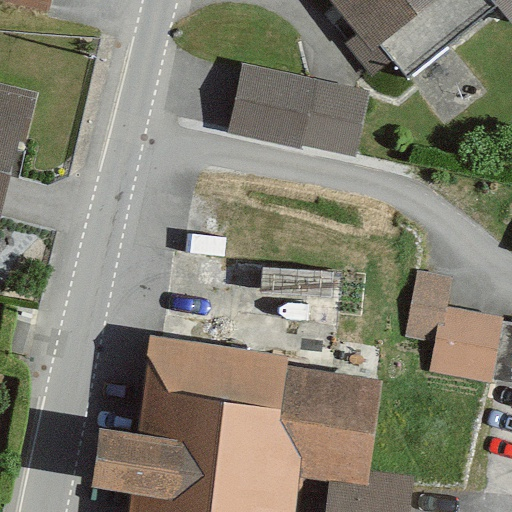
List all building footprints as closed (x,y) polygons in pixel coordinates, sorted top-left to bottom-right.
[(333,0),(362,35),(349,45),(372,74),(393,58),(405,74),(500,0),(333,0)] [(381,90),(251,64),(235,142),(365,169),(381,90)] [(43,94),(0,84),(0,235),(10,238),(43,94)] [(505,332),(455,324),(461,297),(423,290),(411,352),(438,357),(433,387),(494,397),(505,332)] [(404,378),(159,351),(147,458),(119,455),(113,503),(145,507),(144,511),(307,511),(309,498),(337,501),(335,511),(430,511),(434,484),(393,479),(404,378)]
